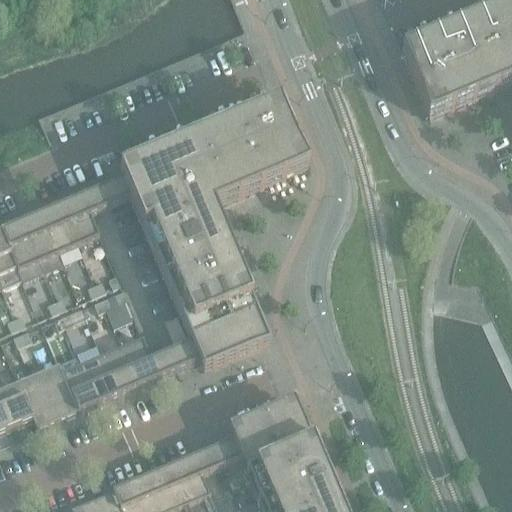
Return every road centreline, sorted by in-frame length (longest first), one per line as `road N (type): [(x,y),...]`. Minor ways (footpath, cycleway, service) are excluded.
road 1 (residential): [(0,497),(336,357)]
road 2 (residential): [(297,59),(0,184)]
road 3 (tertiary): [(297,59),(339,158),(344,191),(323,250),(319,304),(336,357)]
road 4 (tertiary): [(511,261),(492,225),(400,152),(351,36)]
road 5 (tertiary): [(336,357),(400,511)]
